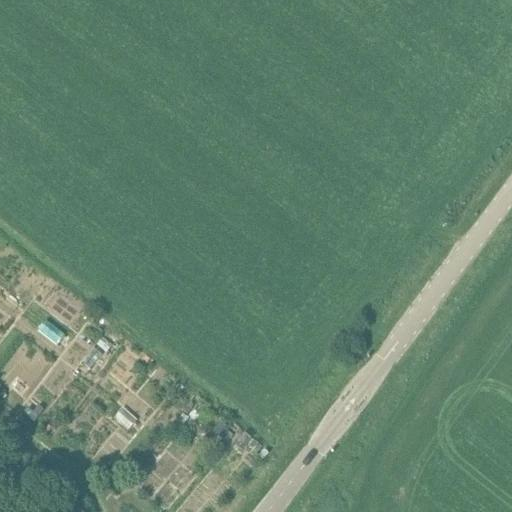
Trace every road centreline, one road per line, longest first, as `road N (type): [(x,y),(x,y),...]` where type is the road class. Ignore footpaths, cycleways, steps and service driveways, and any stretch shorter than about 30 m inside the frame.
road 1 (unclassified): [(268,511),(511,187)]
road 2 (track): [(113,511),(83,468),(0,402)]
